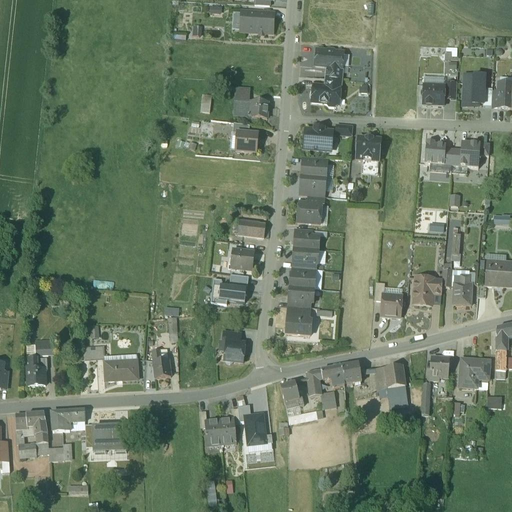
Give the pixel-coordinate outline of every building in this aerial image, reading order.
[(238,0),(238,7),(255,8),(270,9),(274,9),(274,0),(238,0)] [(273,22),(242,20),(241,39),(272,41),(273,22)] [(335,60),(333,58),(328,58),(326,60),(317,59),(315,75),(327,76),(326,87),(341,88),(343,61),(335,60)] [(484,84),(473,84),(473,89),(463,88),(462,115),(473,116),(473,113),(482,113),(483,113),(484,97),(484,84)] [(341,88),(326,87),(325,95),(340,96),(341,88)] [(457,92),(443,91),(443,94),(444,95),(443,107),(456,108),(457,92)] [(511,93),(498,93),(498,101),(497,116),(497,117),(510,118),(511,93)] [(325,95),(313,94),(313,98),(311,99),(311,101),(310,103),(311,105),(312,106),(312,110),(327,112),(329,114),(334,114),(336,113),(337,107),(339,104),(340,96),(325,95)] [(443,94),(423,94),(423,113),(443,114),(443,107),(444,95),(443,94)] [(249,97),(236,96),(235,109),(249,110),(249,97)] [(492,98),(484,97),(483,113),(482,113),(482,115),(491,116),(492,100),(492,98)] [(212,103),(202,102),(200,119),(210,120),(212,103)] [(249,110),(235,109),(235,110),(235,123),(251,124),(251,112),(249,112),(249,110)] [(268,110),(252,109),(251,112),(251,124),(251,125),(267,126),(268,110)] [(249,133),(234,130),(233,141),(237,141),(237,140),(249,141),(249,133)] [(352,135),(336,133),(335,143),(352,144),(352,135)] [(324,137),(314,136),(314,138),(305,137),(304,157),(326,159),(326,157),(329,154),(331,154),(332,139),(324,139),(324,137)] [(249,141),(237,140),(237,141),(236,159),(256,161),(257,142),(249,141)] [(380,147),(358,145),(356,167),(362,168),(365,169),(366,169),(367,169),(368,169),(369,169),(370,169),(371,169),(372,169),(378,169),(380,147)] [(435,152),(435,150),(426,149),(424,172),(430,172),(430,178),(451,180),(451,174),(444,173),(445,158),(446,153),(435,152)] [(480,152),(461,151),(461,158),(460,174),(478,175),(479,163),(480,152)] [(488,153),(480,152),(479,163),(488,164),(488,153)] [(453,158),(445,158),(444,173),(451,174),(453,158)] [(451,174),(460,174),(461,158),(453,158),(451,174)] [(371,169),(370,169),(369,169),(368,169),(367,169),(366,169),(365,169),(362,168),(361,181),(377,183),(378,169),(372,169),(371,169)] [(303,170),(302,170),(301,183),(325,185),(326,172),(319,171),(303,170)] [(325,185),(301,183),(300,196),(320,198),(324,198),(325,185)] [(459,202),(449,202),(449,213),(458,213),(459,202)] [(319,204),(308,203),(307,210),(321,211),(321,212),(323,212),(324,204),(319,204)] [(307,210),(299,210),(297,229),(319,231),(321,212),(321,211),(307,210)] [(501,222),(493,221),(492,230),(501,230),(501,222)] [(265,231),(239,228),(238,240),(264,243),(265,231)] [(296,241),(295,241),(294,254),(318,256),(319,243),(312,242),(296,241)] [(233,254),(226,253),(223,273),(230,274),(232,255),(233,254)] [(318,256),(294,254),(293,268),(294,268),(311,269),(317,270),(318,263),(318,257),(318,256)] [(254,257),(232,255),(230,274),(252,277),(254,257)] [(511,268),(486,267),(484,291),(511,292),(511,268)] [(443,275),(442,286),(441,292),(450,292),(451,275),(443,275)] [(293,279),(291,279),(290,293),(314,295),(315,281),(310,281),(293,279)] [(248,294),(249,282),(232,281),(230,292),(248,294)] [(469,282),(454,281),(452,310),(470,311),(471,290),(468,290),(469,282)] [(433,285),(415,284),(413,309),(431,311),(432,299),(433,285)] [(223,286),(214,285),(211,309),(227,311),(228,306),(221,305),(222,291),(223,286)] [(442,286),(433,285),(432,299),(441,300),(441,292),(442,286)] [(385,289),(375,288),(374,306),(382,307),(383,300),(384,300),(385,289)] [(246,308),(248,294),(230,292),(222,291),(221,305),(228,306),(246,308)] [(314,295),(290,293),(289,306),(305,307),(313,308),(314,295)] [(384,300),(383,300),(382,307),(381,321),(399,323),(401,301),(384,300)] [(305,313),(289,312),(288,324),(306,326),(307,314),(305,313)] [(288,324),(287,324),(286,338),(310,340),(311,326),(306,326),(288,324)] [(511,329),(507,331),(496,333),(496,371),(505,371),(505,362),(506,342),(511,341),(511,329)] [(241,339),(223,337),(222,346),(226,347),(226,346),(240,347),(241,339)] [(178,346),(177,338),(176,338),(169,339),(170,347),(178,346)] [(222,346),(219,345),(218,354),(225,355),(226,347),(222,346)] [(240,347),(226,346),(226,347),(225,355),(224,365),(227,368),(230,369),(232,367),(233,366),(243,367),(245,348),(240,347)] [(47,349),(36,350),(36,361),(48,360),(47,349)] [(36,350),(27,350),(27,364),(37,364),(36,361),(36,350)] [(96,352),(96,365),(105,365),(105,351),(96,352)] [(82,366),(96,365),(96,352),(84,352),(82,366)] [(160,354),(152,356),(153,366),(161,365),(160,354)] [(37,364),(27,364),(28,375),(28,391),(46,390),(45,374),(48,374),(48,363),(37,364)] [(449,364),(431,363),(429,385),(439,386),(439,383),(447,383),(449,364)] [(153,366),(153,367),(155,383),(171,381),(169,364),(161,365),(153,366)] [(489,366),(461,364),(459,392),(472,393),(473,384),(488,385),(489,366)] [(138,366),(105,368),(106,387),(139,385),(138,366)] [(358,369),(341,371),(344,389),(361,386),(360,383),(359,377),(358,369)] [(401,370),(383,373),(384,380),(378,381),(377,382),(376,382),(376,383),(375,384),(375,385),(377,399),(387,398),(393,397),(392,393),(405,391),(401,370)] [(341,371),(317,375),(318,383),(321,383),(328,382),(328,385),(331,384),(332,392),(343,390),(344,390),(341,371)] [(383,373),(373,375),(374,380),(375,385),(375,384),(376,383),(376,382),(377,382),(378,381),(384,380),(383,373)] [(317,375),(306,378),(310,402),(317,401),(317,403),(321,402),(321,400),(318,383),(317,375)] [(294,388),(280,392),(285,408),(299,404),(294,388)] [(407,407),(405,391),(392,393),(393,397),(387,398),(389,410),(407,407)] [(334,398),(321,400),(321,402),(322,407),(335,405),(334,398)] [(501,401),(487,400),(486,412),(501,412),(501,401)] [(299,404),(285,408),(287,414),(301,410),(299,404)] [(238,413),(239,426),(245,426),(244,421),(251,420),(249,408),(238,411),(238,413)] [(238,413),(231,414),(232,424),(233,424),(233,430),(240,429),(239,426),(238,413)] [(84,414),(62,415),(63,424),(75,423),(84,423),(84,414)] [(62,415),(51,416),(53,437),(63,436),(62,428),(62,424),(63,424),(62,415)] [(288,420),(290,428),(324,423),(322,415),(288,420)] [(44,416),(34,418),(35,425),(38,440),(48,438),(44,416)] [(27,418),(16,419),(16,430),(28,430),(28,426),(27,418)] [(245,426),(248,450),(266,448),(265,439),(263,419),(251,420),(244,421),(245,426)] [(85,432),(84,423),(75,423),(75,432),(85,432)] [(232,424),(219,425),(222,449),(235,448),(233,430),(233,424),(232,424)] [(207,426),(206,426),(206,432),(208,450),(222,449),(219,425),(207,426)] [(128,426),(111,427),(111,431),(126,431),(126,439),(129,439),(128,426)] [(289,439),(288,427),(279,427),(280,440),(289,439)] [(94,452),(93,432),(93,429),(85,430),(86,453),(94,452)] [(94,457),(126,456),(126,439),(126,431),(111,431),(93,432),(94,452),(94,457)] [(49,451),(48,438),(38,440),(38,444),(36,444),(37,453),(37,458),(49,458),(49,451)] [(25,445),(21,445),(22,449),(22,454),(37,453),(36,444),(25,445)] [(8,446),(0,446),(0,464),(9,464),(8,446)] [(63,449),(63,452),(57,452),(56,451),(49,451),(49,458),(49,464),(57,464),(63,463),(72,463),(71,448),(63,449)] [(88,490),(69,490),(69,498),(81,498),(81,505),(88,505),(88,490)]
